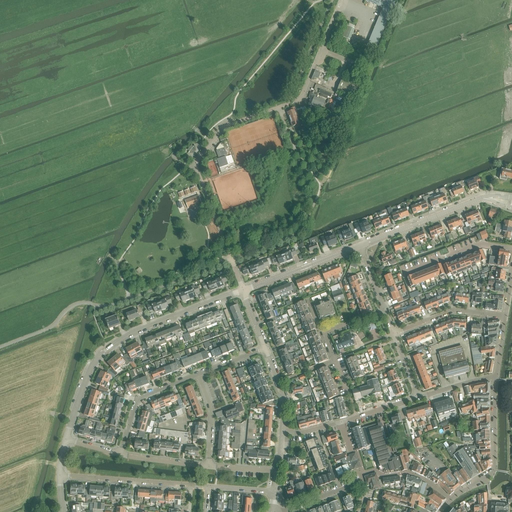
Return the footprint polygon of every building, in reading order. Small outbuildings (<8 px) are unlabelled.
[(382,8),(382,9),(367,47),(375,50),(392,9),(395,0),(365,0),(365,1),(382,8)] [(318,80),(321,74),(321,73),(315,71),(312,80),(317,82),(318,79),(318,80)] [(357,100),(361,88),(342,80),(337,92),(357,100)] [(318,89),(316,95),(326,99),(329,93),(318,89)] [(313,99),(311,104),(322,108),(325,102),(313,98),(313,99)] [(342,100),(340,105),(350,110),(352,105),(342,100)] [(292,112),(288,113),(290,120),(298,117),(296,112),(296,111),(295,108),(291,109),(292,112)] [(298,117),(290,120),(292,127),(297,125),(297,128),(301,126),(300,123),(298,117)] [(217,151),(219,159),(217,160),(220,168),(229,165),(226,157),(228,157),(225,148),(220,144),(217,149),(217,151)] [(511,179),(511,170),(511,171),(511,170),(510,170),(510,171),(508,170),(508,169),(507,169),(506,170),(502,169),(500,179),(506,181),(507,178),(511,179)] [(474,178),(475,180),(467,183),(470,190),(478,187),(477,184),(481,182),(479,177),(474,178)] [(462,188),(465,187),(463,183),(463,181),(456,184),(458,188),(452,190),(450,192),(452,197),(455,196),(464,193),(462,188)] [(443,194),(437,196),(440,204),(444,203),(443,203),(447,201),(444,195),(447,194),(445,188),(441,189),(443,194)] [(429,195),(426,196),(428,202),(430,201),(433,207),(436,206),(440,204),(437,196),(431,199),(429,195)] [(198,196),(185,201),(186,204),(188,208),(201,203),(198,196)] [(424,202),(418,204),(421,212),(425,210),(428,209),(426,203),(428,202),(426,196),(423,198),(424,202)] [(417,213),(421,212),(418,204),(411,207),(414,214),(417,213)] [(406,209),(399,211),(402,219),(406,218),(406,217),(409,216),(407,211),(409,210),(407,205),(405,206),(406,209)] [(499,219),(501,212),(491,209),(489,216),(488,218),(491,219),(492,217),(499,219)] [(398,221),(402,219),(399,211),(392,214),(393,216),(395,221),(398,220),(398,221)] [(477,211),(471,213),(474,220),(478,219),(479,221),(481,220),(477,211)] [(470,222),(474,220),(471,213),(465,216),(469,225),(471,224),(470,222)] [(387,216),(380,219),(383,226),(387,225),(390,223),(387,216)] [(459,218),(453,220),(456,227),(460,226),(461,228),(463,227),(462,225),(459,218)] [(379,228),(383,226),(380,219),(373,222),(376,229),(379,228)] [(452,229),(456,227),(453,220),(447,223),(451,232),(453,231),(452,229)] [(368,222),(363,224),(362,222),(355,225),(357,229),(359,233),(362,231),(363,234),(366,233),(366,234),(370,232),(370,231),(372,231),(368,222)] [(501,233),(501,230),(503,231),(506,232),(505,238),(509,239),(510,239),(511,233),(511,228),(511,222),(505,222),(504,225),(502,224),(502,225),(497,224),(495,232),(501,233)] [(441,225),(435,227),(438,235),(441,233),(442,235),(445,234),(444,232),(441,225)] [(434,236),(438,235),(435,227),(429,230),(432,239),(435,238),(434,236)] [(350,229),(345,231),(344,229),(337,232),(340,240),(344,238),(345,241),(348,240),(348,241),(352,239),(352,238),(354,238),(353,237),(352,233),(350,229)] [(423,232),(417,234),(420,242),(423,240),(424,242),(427,242),(426,239),(423,232)] [(416,243),(420,242),(417,234),(411,237),(414,246),(417,245),(416,243)] [(334,235),(329,238),(328,235),(321,238),(324,246),(328,244),(329,247),(332,246),(332,247),(336,245),(336,244),(338,244),(334,235)] [(319,242),(317,237),(309,240),(311,245),(308,246),(310,253),(318,250),(316,244),(319,242)] [(404,239),(399,241),(402,249),(406,248),(407,251),(410,250),(406,241),(405,241),(404,239)] [(401,250),(402,249),(399,241),(393,244),(395,248),(394,249),(395,251),(396,251),(395,252),(397,255),(402,253),(401,250)] [(287,253),(284,254),(287,262),(293,260),(292,257),(296,255),(294,249),(286,252),(287,253)] [(481,251),(477,253),(481,262),(484,261),(485,260),(486,260),(484,257),(485,256),(484,254),(483,254),(482,251),(481,251)] [(498,251),(497,256),(497,258),(490,257),(489,265),(506,267),(509,253),(498,251)] [(382,259),(381,259),(381,261),(382,261),(383,263),(389,261),(390,264),(391,266),(397,264),(395,260),(395,259),(393,254),(391,255),(390,254),(387,256),(385,252),(382,254),(383,257),(381,258),(382,259)] [(472,255),(477,266),(476,264),(481,262),(477,253),(472,255)] [(272,258),(269,259),(271,264),(274,263),(274,264),(277,262),(278,261),(280,265),(287,262),(284,254),(280,256),(279,254),(271,257),(272,258)] [(468,257),(472,268),(477,266),(472,255),(468,257)] [(463,259),(467,270),(472,268),(468,257),(463,259)] [(260,264),(256,265),(259,273),(265,270),(264,267),(269,266),(267,259),(259,262),(260,264)] [(458,260),(463,272),(467,270),(463,259),(458,260)] [(453,262),(458,274),(463,272),(458,260),(453,262)] [(453,275),(458,274),(453,262),(449,264),(453,275)] [(244,268),(242,269),(244,275),(246,274),(251,272),(253,275),(259,273),(256,265),(255,263),(251,264),(252,265),(244,268)] [(453,276),(453,275),(449,264),(444,266),(447,275),(452,273),(453,276)] [(339,265),(333,267),(337,279),(340,278),(339,274),(342,273),(339,265)] [(441,265),(436,267),(440,278),(445,276),(441,265)] [(335,280),(337,279),(333,267),(327,269),(330,278),(334,276),(335,280)] [(439,276),(440,278),(436,267),(431,269),(435,278),(439,276)] [(496,268),(495,270),(497,271),(496,275),(504,276),(505,276),(506,272),(499,271),(499,268),(496,268)] [(327,279),(330,278),(327,269),(322,272),(326,283),(329,282),(327,279)] [(426,271),(430,280),(435,278),(431,269),(426,271)] [(425,282),(430,280),(426,271),(422,272),(425,282)] [(417,274),(420,283),(425,282),(422,272),(417,274)] [(318,273),(312,275),(315,282),(317,288),(318,288),(320,288),(320,287),(320,285),(319,285),(319,284),(323,283),(322,280),(321,280),(318,273)] [(384,277),(387,283),(393,280),(391,274),(384,277)] [(417,288),(417,287),(416,285),(420,283),(417,274),(412,276),(417,288)] [(348,279),(350,284),(360,281),(358,276),(351,278),(350,275),(348,276),(349,279),(348,279)] [(217,278),(213,279),(214,281),(217,289),(224,286),(223,283),(227,282),(225,276),(223,276),(220,277),(217,278)] [(408,281),(407,281),(409,285),(410,285),(411,288),(412,289),(417,288),(412,276),(410,277),(408,278),(407,278),(408,281)] [(302,279),(296,282),(299,289),(300,291),(305,289),(304,287),(305,286),(302,279)] [(387,283),(389,289),(396,286),(393,280),(387,283)] [(490,280),(489,286),(491,286),(491,288),(495,289),(495,291),(503,292),(504,287),(505,286),(505,284),(504,283),(495,282),(495,281),(490,280)] [(207,282),(203,284),(205,290),(210,288),(211,291),(217,289),(214,281),(210,283),(210,281),(207,282)] [(350,284),(352,289),(362,286),(360,281),(350,284)] [(290,284),(284,286),(287,293),(288,296),(291,295),(290,292),(293,291),(290,284)] [(344,299),(341,290),(343,289),(341,284),(331,288),(332,293),(335,301),(340,300),(341,300),(343,300),(343,299),(344,299)] [(194,286),(189,288),(190,290),(187,292),(190,300),(196,297),(195,294),(200,292),(198,286),(195,287),(194,286)] [(281,295),(287,293),(284,286),(278,289),(281,295)] [(352,289),(354,295),(364,291),(362,286),(352,289)] [(389,289),(391,294),(398,292),(396,286),(389,289)] [(464,287),(460,286),(459,290),(460,291),(459,293),(457,293),(455,301),(462,302),(463,294),(462,294),(463,291),(464,288),(463,288),(464,287)] [(274,298),(281,295),(278,289),(272,291),(274,298)] [(435,298),(438,306),(444,304),(439,290),(437,291),(438,295),(435,296),(435,298)] [(441,290),(439,290),(444,304),(450,302),(448,298),(451,297),(449,292),(449,291),(446,293),(447,294),(443,295),(441,290)] [(354,295),(356,300),(366,296),(364,291),(354,295)] [(400,291),(398,292),(391,294),(394,300),(397,299),(398,303),(404,301),(406,300),(405,298),(403,299),(400,291)] [(176,295),(175,295),(176,297),(177,301),(182,299),(183,302),(190,300),(187,292),(183,293),(183,292),(180,293),(176,295)] [(476,303),(482,303),(482,293),(472,293),(472,300),(474,300),(475,300),(476,303)] [(483,299),(482,299),(487,300),(494,301),(503,302),(503,298),(493,296),(490,296),(490,294),(482,293),(482,299),(483,299)] [(272,296),(271,296),(270,294),(268,295),(267,294),(265,295),(265,294),(258,297),(260,303),(273,298),(272,296)] [(427,310),(433,308),(427,295),(427,294),(425,295),(425,296),(427,299),(426,300),(426,302),(424,303),(427,310)] [(429,294),(427,295),(433,308),(438,306),(435,298),(433,299),(432,297),(431,298),(429,294)] [(356,300),(358,305),(368,301),(366,296),(356,300)] [(163,301),(159,303),(162,311),(169,308),(168,305),(172,303),(170,297),(162,300),(163,301)] [(418,303),(417,302),(420,301),(418,297),(415,298),(417,302),(412,304),(412,305),(416,315),(421,312),(418,303)] [(273,300),(273,298),(260,303),(263,308),(270,305),(269,302),(273,300)] [(410,306),(407,307),(410,317),(416,315),(412,305),(411,305),(410,300),(408,301),(410,306)] [(296,305),(298,310),(307,306),(305,301),(296,305)] [(320,302),(314,305),(320,320),(335,314),(330,301),(324,303),(323,304),(322,302),(320,303),(320,302)] [(358,305),(360,310),(370,306),(368,301),(358,305)] [(494,301),(493,305),(495,305),(494,311),(502,312),(503,302),(494,301)] [(156,313),(162,311),(159,303),(155,304),(155,303),(147,306),(149,312),(154,310),(156,313)] [(399,321),(405,319),(400,305),(399,304),(394,307),(395,310),(397,309),(399,313),(396,313),(397,316),(398,318),(399,321)] [(402,304),(400,305),(405,319),(410,317),(407,307),(403,309),(402,304)] [(138,310),(126,315),(129,322),(136,319),(138,318),(139,318),(138,315),(140,314),(143,313),(140,305),(137,307),(138,310)] [(231,308),(233,315),(240,312),(238,305),(231,308)] [(270,305),(263,308),(265,314),(272,311),(273,311),(274,311),(272,305),(270,305)] [(298,310),(299,314),(309,311),(307,306),(298,310)] [(360,310),(357,311),(359,316),(362,315),(363,315),(364,315),(366,315),(366,314),(372,311),(372,310),(371,308),(370,308),(370,306),(360,310)] [(220,311),(214,313),(217,321),(223,319),(223,320),(226,319),(223,311),(220,312),(220,311)] [(267,320),(268,319),(269,321),(273,320),(277,318),(276,316),(276,317),(273,311),(272,311),(265,314),(267,320)] [(299,314),(301,319),(311,315),(309,311),(299,314)] [(233,315),(236,321),(243,318),(240,312),(233,315)] [(214,313),(208,315),(212,325),(217,323),(217,321),(214,313)] [(208,315),(203,317),(206,327),(212,325),(208,315)] [(301,319),(303,324),(312,320),(311,315),(301,319)] [(109,329),(120,325),(117,316),(106,320),(109,329)] [(270,330),(277,328),(280,326),(279,323),(280,322),(280,321),(283,320),(282,316),(277,318),(273,320),(273,322),(268,324),(270,330)] [(201,329),(206,327),(203,317),(197,319),(201,329)] [(236,321),(238,327),(245,324),(243,318),(236,321)] [(197,319),(191,322),(194,330),(195,332),(201,329),(197,319)] [(303,324),(305,329),(314,325),(312,320),(303,324)] [(451,320),(446,323),(448,330),(452,328),(455,336),(457,335),(456,334),(455,330),(454,328),(451,320)] [(453,320),(451,320),(454,328),(459,328),(460,320),(453,320)] [(489,326),(483,327),(484,329),(488,328),(488,327),(489,327),(498,327),(499,320),(488,322),(489,326)] [(191,322),(185,324),(188,332),(189,333),(190,335),(195,333),(195,332),(194,330),(191,322)] [(375,322),(368,325),(371,331),(377,329),(375,322)] [(445,331),(448,330),(446,323),(440,325),(445,337),(447,337),(445,331)] [(238,327),(241,333),(248,331),(245,324),(238,327)] [(316,330),(314,325),(305,329),(307,333),(316,330)] [(440,325),(434,327),(437,334),(440,333),(441,336),(442,335),(443,338),(442,338),(442,340),(445,339),(445,337),(440,325)] [(180,326),(174,328),(177,336),(176,336),(177,338),(183,336),(182,334),(183,334),(180,326)] [(489,327),(488,327),(488,328),(488,329),(488,336),(497,335),(498,330),(498,327),(489,327)] [(171,338),(176,336),(177,336),(174,328),(168,331),(171,338)] [(277,328),(270,330),(272,336),(283,332),(286,331),(285,328),(282,330),(282,329),(278,330),(277,328)] [(428,329),(423,331),(427,342),(432,340),(433,344),(436,343),(434,338),(432,339),(428,329)] [(168,331),(162,333),(165,340),(171,338),(168,331)] [(241,333),(243,340),(250,337),(248,331),(241,333)] [(283,332),(272,336),(274,342),(281,339),(284,338),(283,335),(287,333),(286,331),(283,332)] [(305,336),(307,341),(309,340),(319,336),(317,331),(305,336)] [(423,331),(417,334),(421,344),(427,342),(423,331)] [(165,341),(165,340),(162,333),(157,335),(161,345),(166,343),(165,341)] [(334,342),(338,351),(339,355),(341,354),(339,350),(354,345),(352,339),(355,338),(354,335),(351,336),(350,333),(344,335),(345,338),(335,342),(334,342)] [(417,334),(412,336),(416,346),(421,344),(417,334)] [(159,346),(161,345),(157,335),(151,337),(154,345),(155,348),(156,347),(158,347),(159,346)] [(309,340),(311,345),(321,341),(319,336),(309,340)] [(417,349),(416,346),(412,336),(406,338),(410,348),(413,347),(414,350),(417,349)] [(497,336),(485,338),(484,338),(485,344),(485,346),(496,346),(497,336)] [(148,347),(154,345),(151,337),(145,339),(146,341),(143,342),(146,349),(149,357),(152,356),(148,347)] [(250,337),(243,340),(245,346),(244,347),(245,350),(253,347),(252,344),(253,344),(250,337)] [(284,344),(281,339),(274,342),(276,347),(284,344)] [(311,345),(313,350),(322,346),(321,341),(311,345)] [(216,358),(222,356),(220,349),(213,351),(212,347),(210,342),(207,343),(209,348),(213,358),(215,357),(216,358)] [(281,351),(279,351),(282,357),(288,355),(289,354),(288,351),(291,350),(290,348),(292,348),(299,345),(298,342),(294,344),(286,346),(280,349),(281,351)] [(138,343),(132,346),(137,355),(139,353),(140,354),(143,352),(144,356),(147,354),(144,347),(141,349),(138,343)] [(232,344),(226,346),(229,353),(234,351),(232,344)] [(130,355),(126,357),(130,363),(133,362),(131,359),(134,357),(134,356),(137,355),(132,346),(126,349),(130,355)] [(226,346),(220,349),(222,356),(229,353),(226,346)] [(313,350),(315,354),(324,351),(322,346),(313,350)] [(480,348),(475,349),(471,350),(474,366),(477,365),(483,365),(481,354),(489,353),(489,357),(494,358),(495,348),(492,348),(491,346),(480,348)] [(191,349),(194,356),(197,363),(203,361),(201,354),(198,355),(197,354),(194,347),(191,349)] [(439,354),(437,354),(440,365),(442,365),(443,370),(445,378),(449,377),(453,376),(466,372),(469,372),(467,362),(466,362),(466,361),(462,348),(439,354)] [(188,349),(185,351),(191,366),(197,363),(194,356),(192,357),(191,357),(188,349)] [(184,368),(191,366),(185,351),(184,351),(187,359),(182,361),(184,367),(184,368)] [(315,354),(317,359),(326,355),(324,351),(315,354)] [(207,352),(201,354),(203,361),(209,359),(207,352)] [(289,355),(289,354),(288,355),(282,357),(284,363),(293,359),(291,354),(289,355)] [(385,358),(384,354),(376,357),(377,357),(375,358),(377,361),(378,361),(379,363),(385,360),(385,358)] [(423,354),(413,357),(415,363),(422,360),(421,357),(424,356),(423,354)] [(118,355),(113,359),(119,367),(122,365),(125,363),(127,366),(129,364),(130,363),(126,357),(125,357),(123,360),(118,355)] [(328,360),(326,355),(317,359),(319,364),(328,360)] [(348,365),(357,362),(360,361),(360,360),(359,361),(358,358),(357,358),(357,357),(357,356),(346,360),(348,365)] [(113,359),(108,363),(112,369),(109,371),(115,376),(117,374),(115,371),(117,369),(119,367),(113,359)] [(296,365),(293,359),(284,363),(286,369),(293,366),(296,365)] [(415,363),(418,368),(424,366),(422,360),(415,363)] [(491,373),(493,361),(489,360),(489,363),(486,362),(485,368),(485,370),(484,371),(484,374),(486,373),(488,372),(491,373)] [(155,363),(158,371),(160,378),(167,375),(164,368),(160,370),(158,362),(155,363)] [(348,365),(350,370),(359,367),(357,362),(348,365)] [(248,369),(251,375),(262,371),(259,365),(258,365),(257,364),(257,363),(256,363),(255,363),(254,363),(248,365),(249,368),(248,369)] [(176,364),(170,366),(173,373),(179,370),(176,364)] [(165,365),(163,366),(164,368),(167,375),(173,373),(170,366),(166,367),(165,365)] [(295,372),(293,366),(286,369),(289,376),(293,375),(292,373),(295,372)] [(418,368),(420,374),(426,371),(424,366),(418,368)] [(315,371),(317,376),(329,372),(327,367),(315,371)] [(350,370),(352,375),(361,371),(359,367),(350,370)] [(153,370),(148,372),(151,381),(154,380),(160,378),(158,371),(154,372),(153,370)] [(101,372),(99,378),(108,382),(109,379),(110,379),(111,376),(114,378),(115,376),(109,371),(108,375),(101,372)] [(222,374),(224,379),(231,377),(229,371),(222,374)] [(264,377),(262,371),(251,375),(252,378),(253,377),(254,380),(263,377),(264,377)] [(353,380),(363,376),(365,375),(363,371),(361,371),(352,375),(353,380)] [(420,374),(422,379),(428,377),(426,371),(420,374)] [(320,376),(322,380),(331,377),(329,372),(317,376),(318,377),(320,376)] [(398,380),(396,375),(389,378),(386,379),(385,380),(387,385),(393,382),(393,383),(396,382),(396,381),(398,380)] [(422,379),(424,385),(431,382),(429,379),(431,378),(430,376),(428,377),(422,379)] [(146,377),(140,380),(143,386),(149,384),(146,377)] [(224,379),(227,385),(233,382),(231,377),(224,379)] [(264,380),(263,377),(254,380),(255,383),(254,384),(257,390),(258,389),(266,386),(268,386),(265,379),(264,380)] [(322,380),(323,385),(333,381),(331,377),(322,380)] [(100,390),(101,390),(108,392),(109,389),(106,388),(107,385),(106,385),(108,382),(99,378),(96,384),(102,387),(100,390)] [(222,400),(220,394),(217,395),(215,387),(217,387),(215,379),(212,380),(218,402),(222,400)] [(368,386),(352,390),(355,400),(381,393),(377,379),(366,382),(368,386)] [(137,389),(134,382),(133,380),(129,382),(129,381),(124,383),(127,392),(130,390),(130,391),(137,389)] [(137,389),(143,386),(140,380),(134,382),(137,389)] [(323,385),(325,390),(335,386),(333,381),(323,385)] [(227,385),(229,390),(236,388),(233,382),(227,385)] [(466,396),(474,395),(480,394),(479,391),(481,391),(483,391),(482,388),(489,388),(490,382),(481,383),(472,385),(464,387),(466,396)] [(388,388),(390,392),(401,388),(400,384),(397,385),(397,384),(395,385),(388,388)] [(185,389),(187,394),(194,392),(192,386),(185,389)] [(267,389),(266,386),(258,389),(260,395),(259,396),(260,399),(271,394),(269,388),(267,389)] [(302,388),(294,389),(295,395),(300,394),(301,397),(301,398),(307,396),(307,394),(311,392),(309,386),(305,388),(302,388)] [(325,390),(327,394),(336,391),(335,386),(325,390)] [(229,390),(231,396),(238,393),(236,388),(229,390)] [(403,393),(401,388),(390,392),(391,397),(398,395),(399,395),(401,394),(400,394),(403,393)] [(93,390),(91,397),(99,400),(101,394),(109,396),(110,392),(108,392),(101,390),(101,393),(93,390)] [(338,396),(336,391),(327,394),(329,399),(338,396)] [(194,392),(187,394),(190,400),(196,397),(197,397),(196,394),(195,394),(194,392)] [(175,393),(169,395),(172,403),(176,401),(177,401),(178,403),(180,409),(182,409),(184,408),(182,401),(179,395),(176,396),(176,395),(175,393)] [(240,399),(241,398),(240,396),(239,396),(238,393),(231,396),(233,402),(240,399)] [(114,402),(116,403),(123,405),(124,399),(125,396),(118,394),(117,397),(116,397),(114,402)] [(274,400),(271,394),(260,399),(263,405),(273,406),(273,404),(272,401),(274,400)] [(169,395),(163,398),(167,407),(169,406),(168,404),(172,403),(169,395)] [(91,397),(89,403),(97,406),(99,400),(91,397)] [(190,400),(192,406),(199,403),(196,397),(190,400)] [(167,407),(163,398),(157,400),(161,409),(167,407)] [(155,411),(161,409),(157,400),(151,402),(152,405),(147,407),(152,412),(155,411)] [(452,400),(435,405),(439,419),(456,414),(452,400)] [(475,400),(473,401),(475,401),(477,409),(479,409),(480,406),(481,406),(481,408),(486,408),(486,407),(489,407),(489,401),(475,400)] [(471,415),(475,413),(476,413),(478,412),(477,410),(477,409),(475,401),(473,401),(469,402),(469,403),(460,406),(461,408),(458,409),(461,415),(463,414),(463,415),(467,413),(467,412),(470,411),(471,415)] [(89,403),(87,409),(95,412),(97,406),(89,403)] [(192,406),(194,411),(201,409),(199,403),(192,406)] [(237,408),(230,410),(234,418),(240,416),(238,413),(244,411),(241,403),(236,405),(237,408)] [(429,405),(423,407),(426,416),(431,415),(431,412),(429,405)] [(114,411),(113,414),(120,416),(121,410),(109,407),(108,409),(114,411)] [(151,414),(152,412),(147,407),(146,412),(143,411),(141,418),(151,421),(153,415),(152,415),(151,414)] [(420,418),(426,416),(423,407),(418,409),(420,418)] [(478,412),(476,413),(476,414),(477,417),(477,418),(489,416),(489,408),(477,410),(478,412)] [(97,412),(95,412),(87,409),(85,415),(93,418),(92,420),(101,423),(102,420),(94,418),(94,415),(96,416),(97,412)] [(203,414),(201,409),(194,411),(196,417),(203,414)] [(415,420),(420,418),(418,409),(412,411),(414,417),(415,420)] [(222,411),(216,414),(218,418),(221,417),(222,419),(221,423),(221,426),(228,426),(229,426),(236,427),(236,424),(235,424),(235,423),(229,423),(230,421),(229,420),(234,418),(230,410),(225,412),(223,413),(222,411)] [(323,423),(329,421),(326,411),(320,413),(323,423)] [(393,425),(389,426),(390,428),(389,429),(392,437),(396,437),(395,435),(396,435),(394,428),(398,427),(397,425),(402,424),(401,422),(402,422),(400,414),(395,415),(395,416),(391,417),(393,424),(393,425)] [(300,429),(305,428),(302,417),(299,418),(299,416),(296,417),(300,429)] [(489,425),(489,416),(477,418),(477,422),(479,422),(480,425),(489,425)] [(149,427),(151,421),(141,418),(139,424),(148,426),(149,427)] [(87,420),(85,426),(83,426),(80,427),(81,428),(79,434),(84,436),(89,421),(87,420)] [(360,427),(353,429),(359,450),(367,448),(367,447),(372,446),(379,467),(380,471),(385,474),(400,472),(399,467),(400,467),(398,457),(396,457),(395,456),(391,458),(390,453),(380,420),(379,420),(378,420),(377,420),(377,421),(377,422),(378,424),(361,429),(360,427)] [(489,428),(489,425),(480,425),(479,422),(477,422),(472,422),(473,430),(475,430),(480,430),(489,428)] [(95,432),(92,431),(90,437),(95,439),(100,424),(97,423),(95,432)] [(139,424),(137,430),(140,431),(139,434),(145,436),(146,433),(148,426),(139,424)] [(110,429),(106,442),(112,443),(116,431),(116,428),(110,427),(110,429)] [(107,432),(106,434),(103,434),(101,440),(106,442),(110,429),(108,429),(107,432)] [(203,437),(203,431),(195,430),(195,436),(194,436),(194,439),(200,440),(200,436),(203,437)] [(489,430),(480,431),(481,433),(476,434),(476,433),(474,433),(474,435),(475,435),(475,443),(481,443),(481,441),(481,440),(489,439),(489,430)] [(326,435),(322,437),(324,444),(329,443),(338,440),(337,439),(338,438),(337,437),(336,436),(335,432),(326,435)] [(319,487),(335,481),(329,464),(326,465),(324,460),(327,459),(325,454),(322,456),(320,451),(323,449),(323,447),(321,448),(320,445),(316,447),(315,441),(318,440),(317,438),(304,442),(308,453),(310,452),(317,471),(327,468),(329,474),(315,479),(319,487)] [(422,445),(419,438),(417,438),(414,439),(414,440),(412,441),(414,448),(416,447),(422,445)] [(489,440),(481,441),(481,443),(475,443),(475,444),(474,444),(474,446),(476,446),(479,445),(479,450),(490,449),(489,440)] [(330,450),(333,449),(332,448),(340,446),(339,441),(329,444),(330,445),(331,445),(332,447),(329,448),(330,450)] [(174,442),(173,452),(176,452),(180,452),(180,450),(183,450),(184,444),(181,444),(181,443),(174,442)] [(454,457),(461,467),(470,479),(479,474),(482,472),(482,473),(482,472),(474,457),(474,456),(471,450),(470,446),(469,446),(469,447),(463,448),(459,451),(454,444),(448,448),(455,457),(454,457)] [(246,452),(245,455),(249,455),(249,458),(258,459),(259,451),(255,451),(255,447),(253,447),(246,446),(246,452)] [(342,453),(340,446),(332,448),(333,449),(334,456),(337,455),(342,453)] [(268,451),(268,448),(262,447),(262,451),(259,451),(258,459),(270,459),(270,452),(268,451)] [(402,454),(397,456),(398,457),(400,467),(402,472),(407,470),(405,464),(410,462),(408,456),(407,450),(402,451),(402,454)] [(478,456),(480,456),(480,455),(480,451),(479,451),(477,451),(477,452),(476,453),(477,455),(474,456),(474,457),(482,472),(486,470),(478,456)] [(345,453),(339,456),(334,458),(336,464),(335,465),(339,475),(344,473),(344,474),(349,472),(349,471),(353,470),(359,468),(355,454),(349,456),(346,457),(345,453)] [(486,469),(491,467),(490,456),(483,456),(484,461),(482,461),(486,469)] [(299,467),(300,466),(300,464),(299,464),(299,460),(297,460),(297,459),(289,458),(288,464),(295,465),(295,468),(299,467)] [(411,471),(420,475),(423,469),(422,469),(423,466),(413,462),(412,464),(414,465),(411,471)] [(456,469),(459,475),(460,474),(466,482),(470,479),(461,467),(458,470),(458,469),(456,469)] [(453,490),(460,484),(455,477),(454,478),(453,476),(455,474),(453,472),(452,473),(450,472),(450,471),(448,469),(442,474),(440,472),(437,475),(439,477),(443,481),(446,483),(453,490)] [(465,483),(459,475),(456,469),(455,470),(454,469),(450,471),(450,472),(452,473),(453,472),(455,474),(453,476),(454,478),(455,477),(460,484),(461,486),(465,483)] [(431,473),(428,471),(425,477),(431,481),(434,477),(436,474),(433,471),(431,473)] [(383,487),(382,486),(381,483),(380,483),(379,480),(378,480),(376,473),(370,475),(366,476),(365,477),(367,484),(368,485),(370,485),(372,491),(383,487)] [(411,486),(412,484),(414,478),(407,476),(406,485),(411,486)] [(307,481),(304,482),(308,491),(310,490),(311,490),(312,490),(313,490),(313,489),(314,489),(309,477),(305,478),(307,481)] [(421,480),(414,478),(412,484),(415,485),(414,487),(418,489),(419,488),(421,489),(422,483),(423,482),(421,482),(421,480)] [(294,485),(293,482),(292,481),(289,482),(291,487),(286,489),(288,495),(287,496),(288,497),(289,497),(289,498),(296,495),(294,490),(296,490),(294,486),(294,485)] [(301,493),(306,491),(303,481),(297,483),(298,485),(294,486),(296,490),(297,494),(298,494),(299,495),(301,494),(301,493)] [(454,491),(453,490),(446,483),(443,481),(439,486),(442,488),(444,489),(449,495),(454,491)] [(84,498),(87,498),(88,492),(85,492),(85,486),(79,485),(78,495),(83,496),(84,498)] [(91,496),(96,497),(97,487),(91,486),(90,492),(88,492),(87,498),(91,499),(91,496)] [(113,492),(110,492),(110,488),(104,487),(103,497),(108,497),(109,500),(112,500),(113,494),(113,492)] [(116,494),(113,494),(112,500),(116,500),(116,498),(122,498),(123,489),(116,488),(116,494)] [(129,489),(123,489),(122,498),(131,499),(132,490),(129,490),(129,489)] [(139,497),(145,497),(145,490),(139,490),(139,493),(136,493),(135,501),(138,501),(139,497)] [(440,506),(445,499),(432,490),(427,497),(431,499),(440,506)] [(164,492),(157,491),(157,498),(156,498),(156,502),(166,502),(166,494),(163,494),(164,492)] [(167,493),(166,494),(166,502),(174,503),(175,503),(176,493),(170,492),(169,494),(167,493)] [(397,503),(400,504),(402,497),(384,492),(382,499),(394,503),(395,504),(396,504),(397,503)] [(174,508),(176,509),(180,509),(181,506),(178,505),(179,500),(182,500),(183,500),(183,499),(184,499),(184,498),(184,497),(183,497),(183,496),(182,496),(181,496),(182,493),(176,493),(175,503),(174,503),(174,508)] [(215,495),(215,503),(222,503),(222,500),(224,500),(225,499),(226,495),(225,494),(225,493),(219,493),(219,495),(215,495)] [(402,497),(400,504),(413,508),(417,495),(409,493),(408,499),(402,497)] [(478,505),(487,505),(486,493),(481,494),(481,493),(478,495),(478,505)] [(343,499),(346,505),(348,510),(354,508),(350,497),(343,499)] [(468,502),(465,504),(467,508),(469,507),(470,507),(470,506),(472,506),(474,506),(475,505),(474,501),(474,499),(471,500),(472,502),(468,502)] [(419,502),(418,506),(429,511),(430,511),(436,511),(437,509),(439,506),(430,500),(428,504),(427,506),(421,503),(419,502)] [(332,511),(335,511),(341,510),(338,501),(329,504),(332,511)] [(368,501),(366,507),(374,509),(375,509),(377,504),(376,503),(374,503),(368,501)] [(72,510),(72,511),(82,511),(82,506),(89,507),(89,504),(88,504),(75,503),(75,506),(73,506),(73,510),(72,510)]
